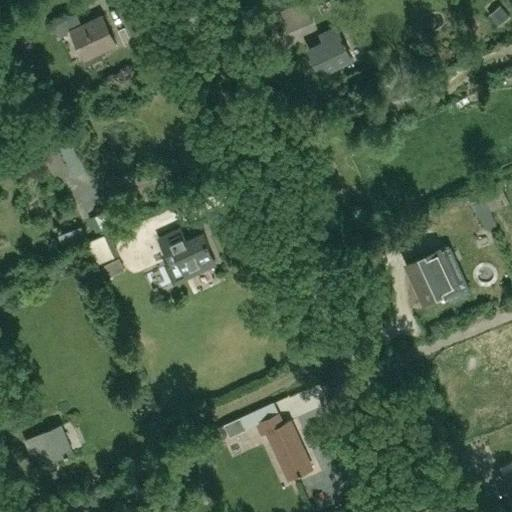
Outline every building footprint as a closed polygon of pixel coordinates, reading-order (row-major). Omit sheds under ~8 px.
[(501,3),(490,12),(498,22),(509,12),(501,3)] [(71,32),(84,58),(116,43),(102,16),(82,26),(77,16),(55,26),(61,37),(71,32)] [(323,42),(308,49),(320,75),(352,60),(336,26),(319,34),(323,42)] [(37,153),(66,140),(60,126),(31,139),(37,153)] [(475,217),(509,203),(499,179),(465,193),(475,217)] [(98,265),(118,256),(107,231),(120,225),(112,208),(90,218),(97,236),(87,241),(98,265)] [(62,246),(85,236),(80,224),(57,234),(62,246)] [(179,229),(159,239),(171,264),(178,261),(184,274),(213,259),(207,247),(209,246),(203,234),(186,242),(179,229)] [(459,286),(440,245),(403,261),(422,303),(441,294),(459,286)] [(145,276),(164,272),(160,256),(142,260),(145,276)] [(269,433),(287,478),(310,469),(290,421),(284,423),(279,411),(276,412),(273,403),(240,417),(245,427),(256,422),(262,436),(269,433)] [(57,468),(53,460),(73,451),(62,424),(25,440),(31,453),(35,452),(40,465),(36,467),(40,476),(57,468)] [(511,473),(502,478),(511,500),(511,473)]
